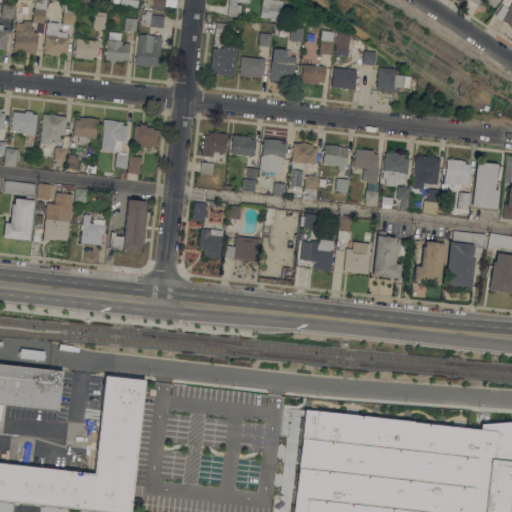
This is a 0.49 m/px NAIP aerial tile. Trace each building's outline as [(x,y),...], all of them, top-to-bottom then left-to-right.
[(46,0),(46,9),(45,9),(43,22),(32,21),(34,7),(35,2),(33,2),(33,0),(46,0)] [(165,0),(164,10),(153,9),(152,5),(146,4),(146,0),(165,0)] [(248,0),(248,3),(236,1),(236,4),(240,4),(239,17),(226,16),(227,0),(248,0)] [(261,0),(282,0),(279,22),(273,21),(274,18),(259,17),(261,0)] [(511,0),(511,22),(509,24),(495,15),(503,3),(509,8),(511,3),(511,2),(511,0)] [(64,9),(64,10),(65,1),(77,2),(76,12),(74,24),(62,23),(64,9)] [(3,3),(15,4),(13,17),(1,16),(3,3)] [(164,15),(163,27),(149,25),(150,23),(144,22),(145,19),(141,18),(142,13),(145,13),(146,10),(152,10),(151,14),(164,15)] [(105,28),(93,27),(94,14),(96,14),(96,11),(106,12),(105,28)] [(137,18),(136,30),(124,29),(125,16),(137,18)] [(13,50),(15,32),(14,32),(16,21),(23,22),(23,19),(32,20),(31,27),(33,27),(33,31),(37,31),(36,33),(38,33),(36,52),(13,50)] [(67,52),(62,51),(62,54),(55,53),(55,55),(49,54),(50,53),(43,52),(44,47),(43,47),(43,44),(44,44),(47,21),(59,22),(58,30),(67,31),(66,36),(69,36),(67,52)] [(216,21),(229,23),(227,35),(214,33),(216,21)] [(289,27),(302,28),(301,41),(288,40),(289,27)] [(121,32),(120,40),(122,40),(122,43),(124,43),(124,42),(130,42),(130,43),(131,43),(130,47),(129,46),(127,59),(123,58),(122,60),(115,59),(115,61),(110,61),(110,59),(105,58),(106,43),(106,38),(108,39),(109,31),(121,32)] [(321,31),(333,32),(331,54),(319,53),(321,31)] [(335,31),(349,32),(347,55),(333,54),(335,31)] [(259,32),(272,34),(270,46),(257,45),(259,32)] [(139,33),(147,34),(153,35),(154,34),(161,35),(158,65),(150,64),(150,65),(146,64),(146,65),(139,64),(135,63),(139,33)] [(76,37),(94,39),(94,38),(97,39),(97,40),(99,40),(97,56),(93,56),(92,58),(74,56),(76,37)] [(211,47),(222,48),(223,45),(236,46),(233,76),(209,73),(211,47)] [(271,48),(291,50),(290,56),(295,56),(293,82),(269,80),(271,48)] [(363,51),(374,52),(373,64),(361,63),(363,51)] [(240,56),(264,58),(263,73),(257,73),(257,77),(238,75),(240,56)] [(302,64),(324,66),(323,81),(318,81),(318,84),(300,83),(302,64)] [(378,66),(396,68),(395,73),(404,74),(404,75),(410,76),(409,86),(403,86),(394,85),(393,91),(382,90),(382,88),(376,88),(378,66)] [(332,67),(355,69),(353,84),(349,84),(349,87),(330,85),(332,67)] [(13,111),(25,112),(25,110),(32,110),(31,113),(37,113),(35,133),(34,133),(33,145),(24,144),(25,134),(22,133),(22,132),(19,132),(19,128),(17,127),(17,131),(11,131),(12,127),(11,127),(13,111)] [(42,121),(41,121),(41,118),(42,118),(43,113),(49,114),(49,113),(56,113),(56,114),(67,115),(64,134),(60,134),(59,140),(56,139),(56,140),(53,140),(51,143),(39,142),(42,121)] [(74,119),(79,119),(80,116),(86,117),(86,116),(95,117),(95,118),(97,118),(95,138),(98,138),(97,145),(90,144),(91,137),(87,137),(88,136),(86,136),(85,142),(78,141),(78,135),(73,134),(74,119)] [(102,127),(102,124),(103,125),(104,119),(119,120),(119,121),(122,121),(122,124),(127,125),(126,140),(123,140),(123,141),(122,141),(121,151),(113,150),(113,151),(101,149),(103,127),(102,127)] [(134,124),(140,125),(140,123),(146,124),(146,126),(153,126),(153,128),(158,129),(156,143),(155,145),(151,145),(151,147),(146,147),(146,146),(132,144),(134,124)] [(209,132),(226,134),(224,152),(212,151),(212,156),(200,155),(202,135),(208,135),(209,132)] [(231,134),(248,136),(247,136),(250,137),(249,139),(254,139),(252,155),(230,153),(231,139),(230,139),(231,134)] [(55,146),(62,147),(63,135),(69,135),(67,148),(67,147),(65,160),(64,160),(63,166),(53,165),(53,161),(56,161),(56,159),(53,159),(55,146)] [(260,155),(261,155),(263,138),(269,138),(286,140),(284,158),(283,158),(282,172),(259,170),(260,155)] [(292,142),(312,144),(312,147),(317,148),(315,163),(290,160),(292,142)] [(328,144),(328,143),(336,144),(336,145),(339,145),(339,146),(347,147),(345,165),(344,165),(343,169),(337,168),(338,164),(322,163),(324,144),(328,144)] [(15,165),(4,164),(6,147),(17,148),(15,165)] [(373,150),(373,152),(378,153),(376,167),(378,167),(376,182),(378,183),(377,190),(378,190),(377,204),(364,203),(366,189),(367,181),(368,181),(368,180),(361,179),(363,168),(353,166),(355,148),(373,150)] [(407,173),(404,173),(403,180),(395,179),(394,185),(385,184),(386,179),(382,178),(385,151),(391,152),(391,151),(397,151),(397,153),(404,153),(403,157),(409,157),(407,173)] [(116,152),(128,153),(127,166),(115,165),(116,152)] [(66,166),(68,154),(78,155),(77,168),(66,166)] [(129,155),(140,156),(139,173),(127,172),(127,171),(129,155)] [(415,156),(438,158),(436,177),(413,174),(415,156)] [(445,159),(452,160),(452,159),(461,160),(461,161),(464,161),(464,164),(468,165),(466,184),(458,183),(458,178),(443,177),(445,159)] [(213,162),(212,173),(200,172),(201,161),(213,162)] [(475,161),(497,163),(494,190),(498,191),(496,208),(471,206),(475,161)] [(95,174),(86,173),(87,164),(90,164),(90,163),(96,164),(95,174)] [(245,167),(256,168),(255,178),(244,177),(245,167)] [(315,199),(302,197),(303,187),(304,187),(306,175),(318,176),(315,199)] [(242,178),(254,179),(253,191),(241,189),(242,178)] [(348,179),(347,192),(335,191),(336,178),(348,179)] [(36,183),(30,239),(3,236),(4,222),(10,222),(12,203),(14,203),(15,197),(25,198),(26,194),(3,191),(5,179),(36,183)] [(39,182),(50,184),(49,200),(37,199),(39,182)] [(273,182),(285,183),(285,195),(272,195),(273,182)] [(511,218),(502,217),(504,203),(507,203),(509,187),(510,187),(510,184),(511,184),(511,218)] [(396,185),(408,186),(406,209),(399,209),(400,200),(395,199),(396,185)] [(85,201),(74,200),(76,187),(87,188),(85,201)] [(426,188),(440,190),(438,214),(421,212),(423,200),(425,201),(426,188)] [(66,239),(57,238),(55,239),(51,238),(50,237),(49,240),(43,240),(46,212),(43,212),(44,206),(46,206),(46,202),(54,203),(55,191),(71,193),(66,239)] [(458,192),(469,193),(468,208),(456,207),(458,192)] [(143,241),(141,241),(140,251),(122,249),(122,248),(109,247),(111,231),(115,231),(115,235),(123,236),(127,198),(145,200),(144,211),(146,211),(143,241)] [(194,200),(206,202),(205,211),(207,211),(207,216),(204,216),(204,220),(192,219),(194,200)] [(239,218),(228,217),(229,204),(240,205),(239,218)] [(276,209),(287,210),(286,223),(274,222),(276,209)] [(80,241),(81,228),(81,224),(82,224),(83,213),(85,213),(85,212),(90,213),(89,222),(92,222),(93,215),(105,216),(105,219),(104,219),(104,223),(106,224),(105,232),(102,232),(101,244),(80,241)] [(299,224),(300,215),(304,215),(304,212),(317,213),(315,227),(303,225),(299,224)] [(350,217),(349,230),(348,230),(347,237),(347,240),(340,239),(339,246),(336,245),(337,239),(338,239),(338,237),(337,237),(338,229),(339,214),(350,215),(350,216),(350,217)] [(200,227),(210,228),(222,229),(219,257),(216,257),(216,258),(213,258),(213,256),(203,255),(204,248),(198,247),(200,227)] [(444,283),(449,241),(451,241),(453,229),(485,233),(484,246),(472,245),(471,255),(474,256),(471,286),(444,283)] [(488,232),(511,235),(511,243),(493,242),(492,249),(486,248),(488,232)] [(256,260),(247,259),(247,260),(241,259),(241,258),(233,258),(233,257),(223,256),(225,244),(234,245),(236,233),(239,233),(238,236),(259,238),(256,260)] [(272,235),(295,237),(294,247),(295,247),(294,254),(291,254),(290,265),(269,263),(272,235)] [(371,275),(376,235),(395,237),(394,243),(396,243),(394,263),(400,264),(398,278),(371,275)] [(302,240),(319,242),(319,239),(332,240),(329,270),(312,268),(313,260),(298,259),(300,246),(297,246),(298,236),(302,236),(302,240)] [(413,279),(414,265),(420,265),(422,245),(424,246),(425,240),(436,241),(436,236),(444,237),(440,282),(413,279)] [(345,247),(352,248),(352,241),(370,242),(367,272),(343,270),(345,247)] [(496,254),(511,255),(511,292),(488,290),(491,261),(495,262),(496,254)] [(0,363),(61,370),(57,409),(0,402),(0,363)] [(103,511),(40,505),(13,502),(0,500),(0,462),(94,473),(104,375),(144,380),(128,511),(103,511)] [(292,511),(304,409),(480,429),(481,424),(511,421),(511,440),(510,460),(511,460),(511,469),(507,511),(292,511)] [(0,511),(0,500),(13,502),(12,511),(0,511)]
